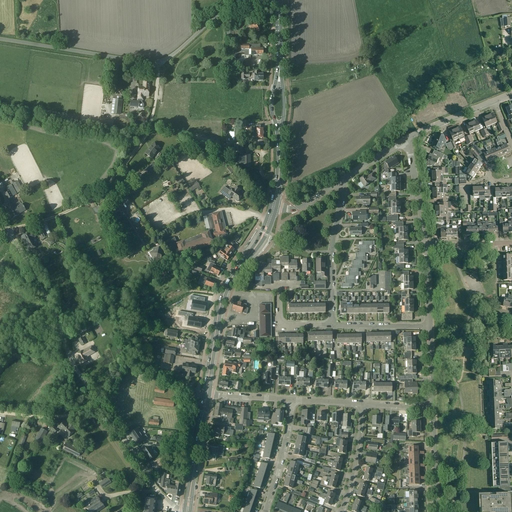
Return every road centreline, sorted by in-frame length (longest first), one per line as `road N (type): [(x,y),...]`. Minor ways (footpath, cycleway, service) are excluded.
road 1 (unclassified): [(0,39),(159,62),(212,18),(264,0)]
road 2 (track): [(159,62),(146,137),(105,188),(66,212),(8,230)]
road 3 (unclassified): [(101,407),(0,215)]
road 4 (primary): [(205,394),(220,301),(273,205)]
road 5 (residential): [(332,325),(340,181)]
road 6 (unclassified): [(101,407),(156,491),(185,511)]
